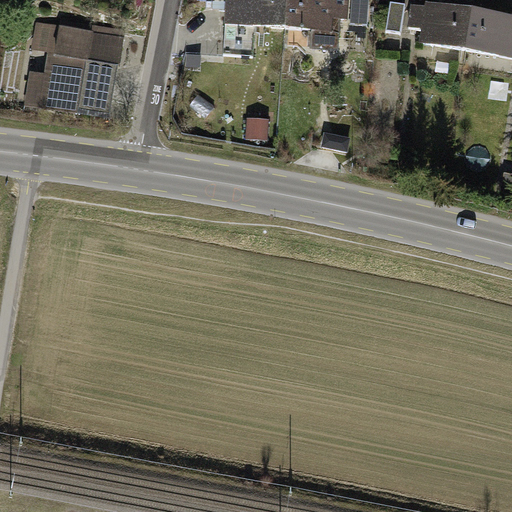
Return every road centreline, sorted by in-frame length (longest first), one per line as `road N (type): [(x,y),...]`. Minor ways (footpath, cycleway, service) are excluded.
road 1 (primary): [(140,169),(511,246)]
road 2 (residential): [(140,169),(171,0)]
road 3 (primary): [(0,151),(140,169)]
